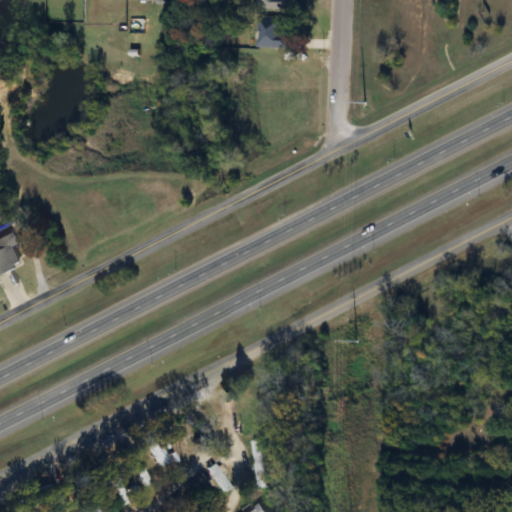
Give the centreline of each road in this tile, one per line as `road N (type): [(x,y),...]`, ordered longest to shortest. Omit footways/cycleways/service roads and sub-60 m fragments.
road 1 (motorway): [(511,116),(0,379)]
road 2 (residential): [(511,217),(0,480)]
road 3 (residential): [(511,61),(0,322)]
road 4 (motorway): [(0,423),(511,163)]
road 5 (residential): [(217,373),(236,441),(139,511)]
road 6 (residential): [(342,0),(337,149)]
